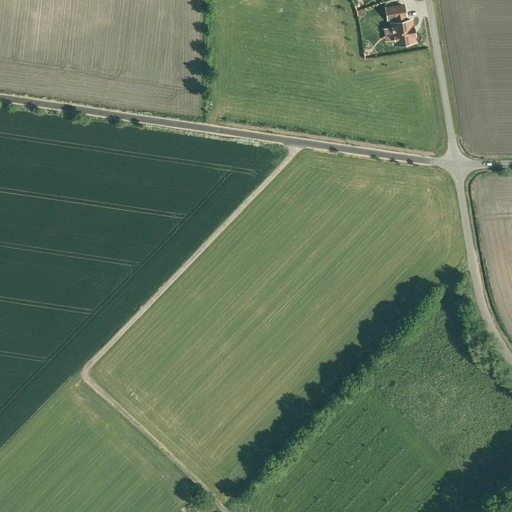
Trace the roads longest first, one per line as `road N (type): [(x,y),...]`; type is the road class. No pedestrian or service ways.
road 1 (track): [(303,143),(91,363),(92,379),(229,511)]
road 2 (unclassified): [(457,162),(0,96)]
road 3 (residential): [(511,359),(476,285),(457,162)]
road 4 (unclassified): [(429,0),(457,162)]
